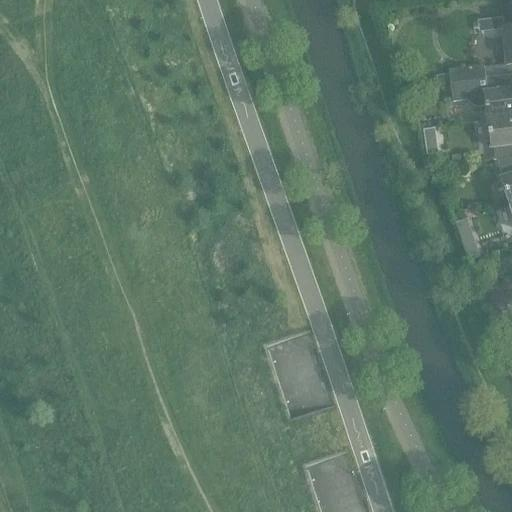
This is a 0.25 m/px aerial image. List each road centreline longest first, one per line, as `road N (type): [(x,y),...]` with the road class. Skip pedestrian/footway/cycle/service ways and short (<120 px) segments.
road 1 (motorway): [(237,511),(49,0)]
road 2 (motorway): [(0,49),(170,511)]
road 3 (motorway): [(0,124),(142,511)]
